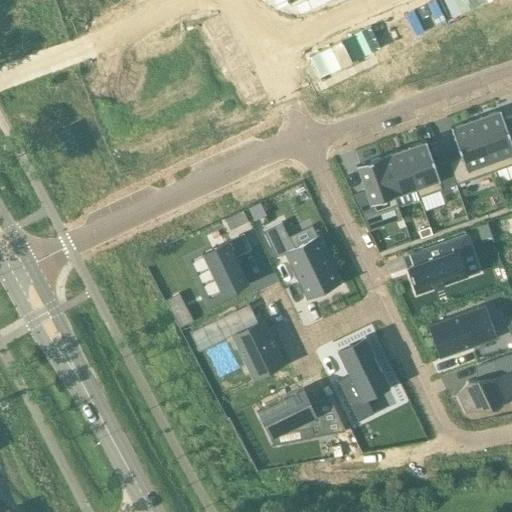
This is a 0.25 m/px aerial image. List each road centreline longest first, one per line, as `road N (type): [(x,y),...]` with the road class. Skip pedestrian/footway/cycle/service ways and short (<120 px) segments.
road 1 (residential): [(18,267),(301,138)]
road 2 (secondary): [(150,511),(18,267)]
road 3 (residential): [(301,138),(511,66)]
road 4 (residential): [(384,307),(450,443),(511,430)]
road 5 (residential): [(301,138),(384,307)]
road 6 (residential): [(393,0),(272,58)]
